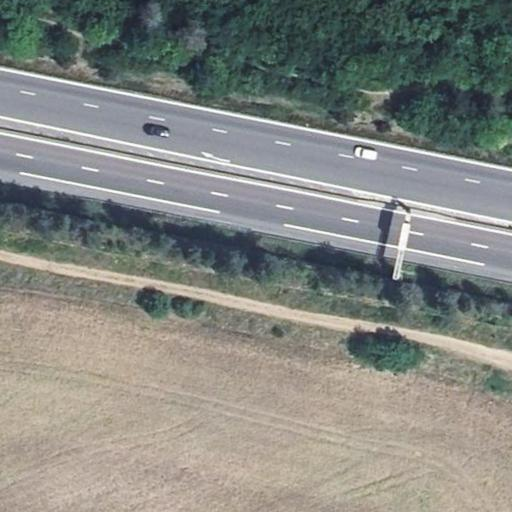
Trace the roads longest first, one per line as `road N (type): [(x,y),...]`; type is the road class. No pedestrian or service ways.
road 1 (track): [(511,362),(0,252)]
road 2 (motorway): [(511,197),(0,95)]
road 3 (motorway): [(0,150),(511,252)]
